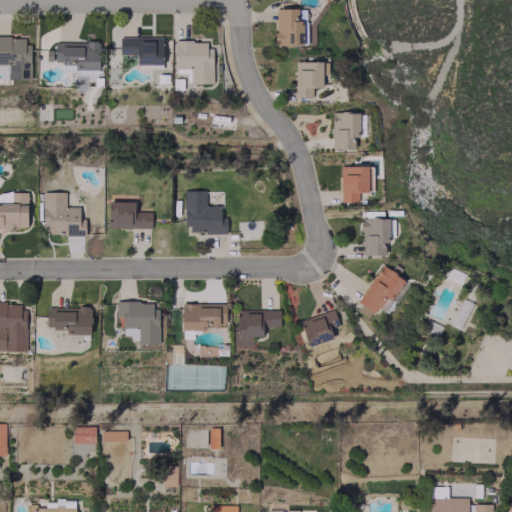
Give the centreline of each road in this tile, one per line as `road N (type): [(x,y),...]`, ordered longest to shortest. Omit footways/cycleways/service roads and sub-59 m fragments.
road 1 (residential): [(0,267),(320,265)]
road 2 (residential): [(239,0),(240,42),(256,96),(294,144),(322,242),(320,265)]
road 3 (residential): [(0,1),(239,0)]
